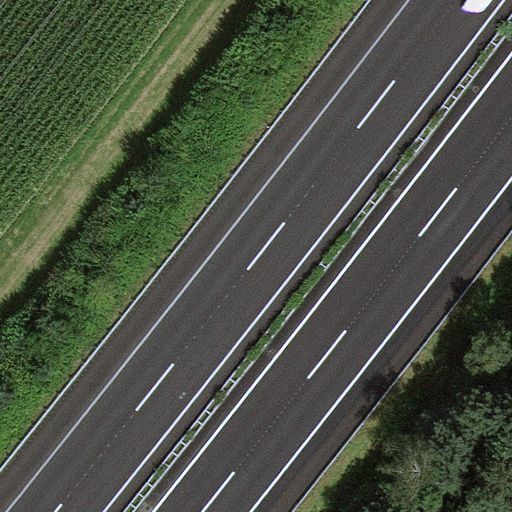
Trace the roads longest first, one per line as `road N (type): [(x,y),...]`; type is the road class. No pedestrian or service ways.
road 1 (motorway): [(456,0),(55,511)]
road 2 (motorway): [(202,511),(511,116)]
